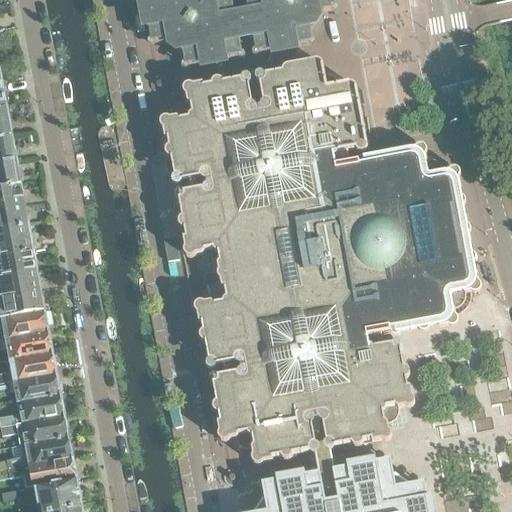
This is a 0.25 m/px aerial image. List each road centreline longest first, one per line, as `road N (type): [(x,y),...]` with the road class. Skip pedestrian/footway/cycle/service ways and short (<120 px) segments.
road 1 (residential): [(210,511),(115,0)]
road 2 (residential): [(120,511),(26,0)]
